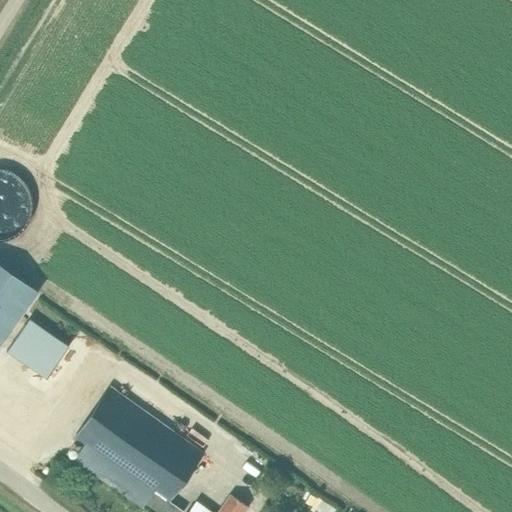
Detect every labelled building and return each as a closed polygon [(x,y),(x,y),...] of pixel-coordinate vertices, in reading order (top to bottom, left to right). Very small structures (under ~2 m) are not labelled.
[(0,345),(22,314),(36,294),(0,269),(0,345)] [(69,345),(30,317),(7,350),(46,378),(69,345)] [(63,390),(73,374),(85,357),(69,345),(46,378),(63,390)] [(182,511),(183,511),(168,500),(202,453),(111,387),(74,439),(165,503),(158,511),(182,511)] [(242,511),(247,507),(232,496),(220,511),(242,511)] [(319,511),(333,511),(336,509),(321,499),(315,509),(319,511)]
